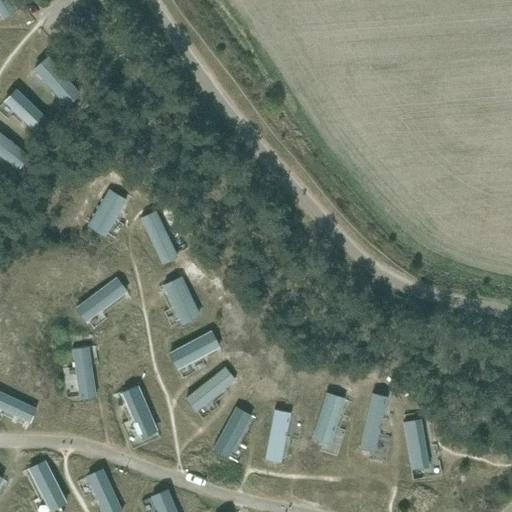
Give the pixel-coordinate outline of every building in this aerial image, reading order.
[(10,0),(0,0),(0,15),(3,19),(17,9),(10,0)] [(47,56),(33,68),(66,106),(80,94),(47,56)] [(15,88),(3,101),(38,135),(51,122),(15,88)] [(0,132),(0,156),(18,171),(30,156),(0,132)] [(127,200),(109,189),(86,227),(105,237),(127,200)] [(156,211),(139,218),(162,264),(178,257),(156,211)] [(182,276),(162,285),(182,325),(200,316),(182,276)] [(116,277),(75,307),(85,322),(126,292),(116,277)] [(211,331),(169,353),(177,370),(220,348),(211,331)] [(88,347),(71,349),(79,401),(96,398),(88,347)] [(235,380),(225,367),(185,398),(195,412),(235,380)] [(138,386),(121,393),(140,439),(158,432),(138,386)] [(0,391),(0,409),(30,424),(37,409),(0,391)] [(345,399),(326,393),(311,440),(330,445),(345,399)] [(388,397),(372,394),(360,449),(375,452),(388,397)] [(236,407),(212,450),(228,459),(251,415),(236,407)] [(290,413),(274,411),(264,460),(281,463),(290,413)] [(421,419),(403,422),(412,471),(430,468),(421,419)] [(44,461),(27,469),(49,511),(66,504),(44,461)] [(123,511),(102,468),(85,476),(102,511),(123,511)] [(176,511),(167,490),(150,496),(156,511),(176,511)]
